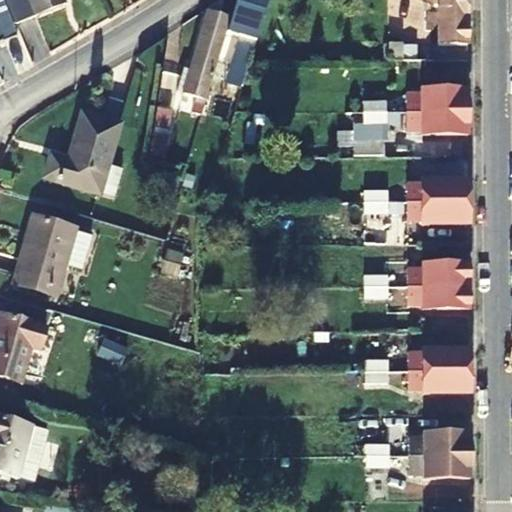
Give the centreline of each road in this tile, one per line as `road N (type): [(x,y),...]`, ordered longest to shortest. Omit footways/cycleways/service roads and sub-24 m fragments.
road 1 (residential): [(498,511),(495,0)]
road 2 (residential): [(0,118),(195,0)]
